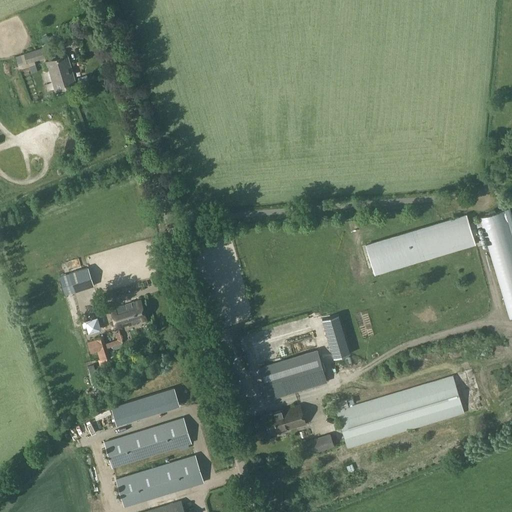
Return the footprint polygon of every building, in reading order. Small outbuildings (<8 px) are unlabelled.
[(36,50),(35,46),(23,50),(26,64),(46,58),(43,47),(36,50)] [(76,83),(68,55),(46,62),(55,90),(76,83)] [(466,215),(366,245),(374,274),(475,244),(471,228),(482,225),(510,318),(511,317),(511,219),(509,208),(480,217),(480,219),(469,223),(466,215)] [(87,268),(60,277),(65,295),(93,286),(87,268)] [(146,319),(140,300),(111,309),(115,321),(111,322),(113,328),(117,327),(117,328),(146,319)] [(110,357),(110,356),(104,336),(93,340),(87,342),(90,353),(97,351),(100,360),(98,360),(99,365),(112,362),(110,357)] [(253,352),(262,350),(260,340),(251,342),(253,352)] [(326,381),(317,351),(259,368),(268,398),(326,381)] [(452,377),(337,412),(348,446),(462,412),(452,377)] [(116,423),(180,405),(175,388),(111,406),(116,423)] [(305,424),(300,405),(264,415),(270,434),(305,424)] [(184,417),(127,435),(104,442),(112,467),(134,460),(192,443),(184,417)] [(334,446),(330,433),(301,443),(305,456),(334,446)] [(116,479),(124,506),(141,501),(141,502),(203,482),(195,455),(136,472),(136,473),(116,479)] [(346,466),(348,472),(354,470),(352,463),(346,466)] [(184,511),(181,501),(142,511),(184,511)]
